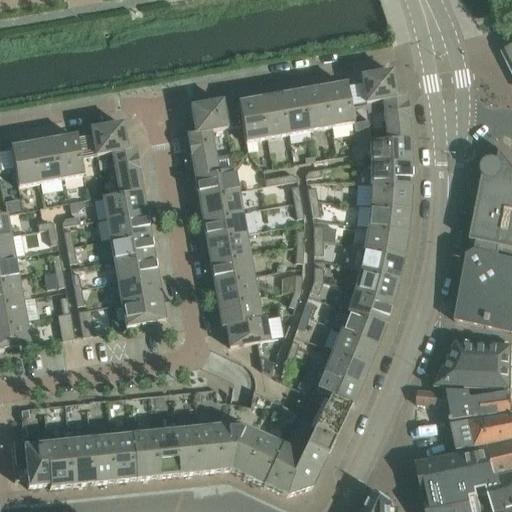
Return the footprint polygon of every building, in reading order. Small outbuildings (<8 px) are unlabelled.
[(511,51),(502,56),(511,76),(511,51)] [(361,88),(346,90),(345,90),(349,113),(350,113),(367,110),(366,108),(382,105),(382,104),(397,101),(397,100),(392,75),(360,80),(361,88)] [(346,88),(324,92),(331,132),(353,128),(350,113),(349,113),(345,90),(346,90),(346,88)] [(324,92),(303,95),(310,135),(331,132),(324,92)] [(303,95),(281,99),(288,139),(310,135),(303,95)] [(281,99),(260,103),(267,143),(288,139),(281,99)] [(382,105),(387,144),(387,145),(410,143),(405,99),(397,100),(397,101),(382,104),(382,105)] [(238,107),(238,110),(239,109),(243,130),(242,130),(245,147),(267,143),(260,103),(238,107)] [(195,137),(211,134),(210,135),(242,130),(243,130),(239,109),(238,110),(223,112),(222,105),(190,111),(195,137)] [(91,140),(76,143),(75,143),(79,163),(80,163),(111,157),(111,156),(112,156),(126,153),(122,127),(90,133),(91,140)] [(211,134),(195,137),(187,138),(195,182),(218,177),(233,174),(230,158),(215,161),(210,135),(211,134)] [(76,140),(54,144),(61,184),(83,180),(80,163),(79,163),(75,143),(76,143),(76,140)] [(370,145),(371,167),(411,166),(410,143),(387,145),(387,144),(370,145)] [(54,144),(32,148),(39,188),(61,184),(54,144)] [(10,152),(11,154),(12,154),(15,175),(14,175),(17,192),(39,188),(32,148),(10,152)] [(477,246),(475,255),(511,262),(511,167),(496,149),(496,151),(500,156),(498,166),(493,164),(489,165),(485,168),(483,172),(484,177),(470,244),(477,246)] [(111,156),(111,157),(119,198),(119,199),(142,195),(134,151),(126,153),(112,156),(111,156)] [(0,177),(14,175),(15,175),(12,154),(11,154),(0,156),(0,177)] [(371,167),(371,189),(411,190),(411,166),(371,167)] [(218,177),(195,182),(198,203),(238,196),(234,173),(233,174),(218,177)] [(305,180),(305,184),(321,181),(320,173),(308,176),(305,180)] [(292,178),(280,181),(281,188),(297,185),(297,182),(292,178)] [(281,188),(280,181),(264,183),(265,191),(281,188)] [(371,189),(370,210),(410,214),(411,190),(371,189)] [(291,192),(294,208),(301,206),(298,190),(291,192)] [(307,193),(309,208),(317,206),(315,192),(307,193)] [(102,201),(106,223),(146,216),(142,195),(119,199),(119,198),(102,201)] [(238,196),(198,203),(202,224),(242,217),(238,196)] [(301,206),(294,208),(296,224),(304,222),(301,206)] [(317,206),(309,208),(312,222),(320,221),(317,206)] [(370,210),(367,232),(407,237),(410,214),(370,210)] [(146,216),(106,223),(110,245),(150,238),(146,216)] [(242,217),(202,224),(206,245),(246,238),(242,217)] [(0,242),(10,240),(6,218),(0,219),(0,242)] [(62,228),(62,231),(78,228),(77,221),(65,223),(62,228)] [(38,236),(47,234),(54,232),(54,229),(49,226),(37,228),(38,236)] [(313,231),(313,245),(323,245),(323,231),(313,231)] [(47,234),(50,250),(57,249),(54,232),(47,234)] [(367,232),(364,253),(404,260),(407,237),(367,232)] [(63,236),(66,252),(73,251),(70,235),(63,236)] [(297,235),(296,251),(303,252),(304,235),(297,235)] [(150,238),(110,245),(114,266),(153,259),(150,238)] [(246,238),(206,245),(210,267),(249,259),(246,238)] [(10,240),(0,242),(0,264),(14,262),(10,240)] [(323,245),(313,245),(313,260),(323,260),(323,245)] [(73,251),(66,252),(69,268),(76,267),(73,251)] [(303,252),(296,251),(295,267),(302,268),(303,252)] [(364,253),(360,274),(399,283),(404,260),(364,253)] [(511,262),(475,255),(468,260),(455,324),(511,335),(511,262)] [(52,261),(55,277),(62,275),(59,259),(52,261)] [(153,259),(114,266),(118,287),(157,280),(153,259)] [(249,259),(210,267),(214,288),(253,281),(249,259)] [(14,262),(0,264),(0,286),(18,283),(14,262)] [(313,272),(313,284),(323,286),(323,272),(313,272)] [(360,274),(354,295),(393,306),(399,283),(360,274)] [(62,275),(55,277),(58,293),(65,291),(62,275)] [(71,279),(74,295),(81,294),(78,278),(71,279)] [(294,279),(293,296),(301,297),(302,280),(294,279)] [(157,280),(118,287),(121,308),(161,301),(157,280)] [(253,281),(214,288),(217,309),(257,302),(253,281)] [(18,283),(0,286),(0,308),(22,304),(18,283)] [(323,286),(313,284),(309,296),(318,300),(323,286)] [(81,294),(74,295),(77,311),(84,310),(81,294)] [(354,295),(347,315),(386,329),(393,306),(354,295)] [(301,297),(293,296),(288,311),(295,313),(301,297)] [(161,301),(121,308),(125,330),(165,323),(161,301)] [(59,303),(62,319),(70,318),(67,302),(59,303)] [(257,302),(217,309),(221,331),(226,330),(261,323),(261,322),(257,302)] [(22,304),(0,308),(0,330),(26,325),(22,304)] [(306,305),(301,319),(309,322),(314,308),(306,305)] [(95,340),(94,339),(90,314),(78,316),(82,342),(95,340)] [(347,315),(340,335),(377,351),(386,329),(347,315)] [(57,320),(62,345),(62,346),(74,344),(70,318),(62,319),(57,320)] [(309,322),(301,319),(296,333),(304,336),(309,322)] [(226,330),(229,352),(269,344),(265,322),(261,322),(261,323),(226,330)] [(26,325),(0,330),(0,352),(30,348),(26,325)] [(340,335),(332,355),(369,371),(377,351),(340,335)] [(292,346),(286,361),(293,363),(299,348),(292,346)] [(511,348),(456,347),(435,392),(511,394),(511,359),(511,348)] [(23,446),(10,448),(14,486),(27,485),(27,492),(49,490),(49,493),(71,491),(73,491),(73,490),(93,488),(93,489),(94,489),(94,488),(114,486),(114,487),(116,487),(116,486),(136,484),(136,485),(137,484),(157,482),(158,482),(159,482),(179,480),(180,480),(200,478),(202,478),(202,477),(222,475),(222,476),(224,476),(223,475),(230,475),(243,481),(244,482),(245,482),(263,490),(262,491),(264,491),(286,501),(311,492),(350,411),(351,410),(315,395),(316,395),(310,392),(306,401),(319,407),(311,423),(254,396),(255,393),(255,392),(255,390),(255,387),(255,385),(255,383),(254,380),(253,379),(252,377),(250,374),(248,372),(245,369),(242,368),(212,353),(202,373),(230,386),(232,387),(232,388),(233,389),(233,390),(233,391),(230,408),(225,407),(227,396),(226,396),(224,407),(217,406),(215,394),(131,403),(125,403),(20,414),(23,446)] [(332,355),(324,375),(361,391),(369,371),(332,355)] [(293,363),(286,361),(281,376),(288,379),(293,363)] [(260,362),(259,362),(261,376),(270,380),(275,367),(260,362)] [(324,375),(316,395),(315,395),(351,410),(350,411),(353,412),(361,391),(324,375)] [(448,395),(453,424),(453,425),(511,416),(511,399),(511,396),(471,402),(470,396),(448,395)] [(438,397),(434,397),(418,396),(417,409),(437,410),(438,397)] [(452,429),(457,454),(475,451),(511,442),(511,418),(470,425),(452,429)] [(511,446),(488,453),(495,479),(511,474),(511,446)] [(495,479),(488,453),(416,468),(425,511),(508,511),(511,511),(511,477),(495,482),(495,479)] [(392,511),(393,506),(374,497),(371,504),(366,502),(362,510),(365,511),(392,511)]
